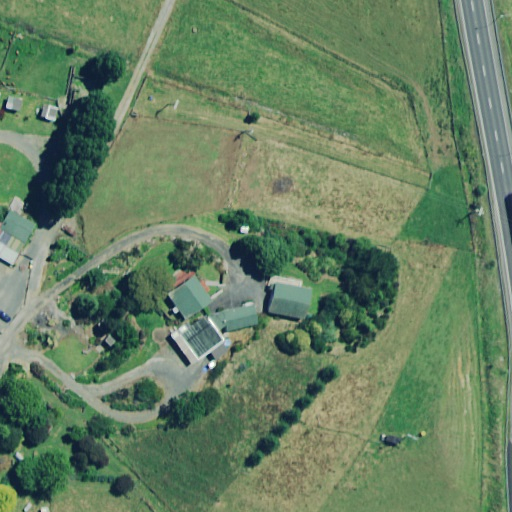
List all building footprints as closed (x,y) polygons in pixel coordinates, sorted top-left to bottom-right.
[(32,224),(7,211),(0,224),(0,244),(17,253),(32,224)] [(173,292),(190,316),(215,298),(198,274),(173,292)] [(282,275),(278,313),(317,317),(321,279),(282,275)] [(227,306),(232,330),(268,323),(262,298),(227,306)] [(106,315),(97,305),(88,312),(96,322),(106,315)] [(184,330),(205,361),(234,342),(213,311),(184,330)] [(118,340),(110,333),(101,342),(109,350),(118,340)] [(33,416),(12,413),(11,423),(31,425),(33,416)]
